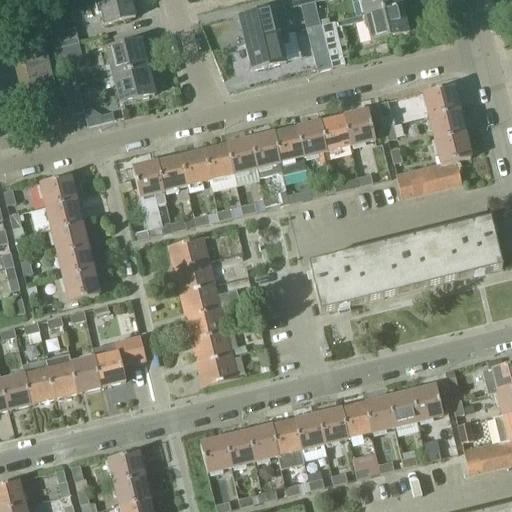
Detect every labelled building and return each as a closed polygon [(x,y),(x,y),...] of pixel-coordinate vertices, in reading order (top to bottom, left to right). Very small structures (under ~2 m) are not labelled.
[(137,21),(131,0),(98,0),(106,28),(137,21)] [(288,0),(291,10),(315,4),(313,0),(288,0)] [(360,0),(365,17),(400,9),(398,0),(360,0)] [(365,17),(371,44),(407,35),(400,9),(365,17)] [(239,19),(246,47),(287,36),(285,26),(278,28),(274,10),(239,19)] [(334,25),(321,28),(327,55),(331,71),(345,67),(334,25)] [(314,58),(327,55),(321,28),(307,31),(314,58)] [(51,37),(55,52),(79,46),(75,31),(51,37)] [(287,65),(283,47),(290,45),(287,36),(246,47),(253,73),(287,65)] [(22,45),(25,57),(48,51),(45,39),(22,45)] [(107,52),(114,79),(149,71),(148,65),(154,63),(153,63),(149,46),(144,48),(143,43),(107,52)] [(55,52),(59,68),(82,62),(79,46),(55,52)] [(51,63),(48,51),(25,57),(28,69),(51,63)] [(54,75),(51,63),(28,69),(31,80),(54,75)] [(149,71),(114,79),(120,106),(156,97),(149,71)] [(56,87),(54,75),(31,80),(34,92),(56,87)] [(85,92),(84,87),(84,85),(77,87),(77,88),(65,91),(71,118),(84,115),(79,93),(85,92)] [(59,98),(56,87),(34,92),(36,104),(59,98)] [(423,95),(429,119),(458,112),(452,88),(423,95)] [(59,98),(36,104),(39,116),(62,110),(59,98)] [(391,119),(387,104),(379,107),(382,121),(391,119)] [(435,143),(464,136),(458,112),(429,119),(435,143)] [(345,119),(352,148),(376,142),(369,113),(345,119)] [(100,127),(113,123),(111,117),(98,120),(100,127)] [(329,154),(352,148),(345,119),(322,125),(329,154)] [(329,154),(322,125),(298,131),(305,160),(317,157),(320,167),(330,165),(327,154),(329,154)] [(385,130),(388,144),(397,142),(393,128),(385,130)] [(304,160),(305,160),(298,131),(274,136),(281,165),(280,165),(282,176),(283,179),(307,173),(304,160)] [(281,165),(274,136),(251,142),(258,171),(256,171),(259,182),(282,176),(280,165),(281,165)] [(444,167),(456,164),(470,160),(464,136),(435,143),(441,167),(444,167)] [(258,171),(251,142),(227,148),(234,177),(256,171),(258,171)] [(234,177),(227,148),(203,154),(210,183),(234,177)] [(390,154),(394,167),(402,165),(399,151),(390,154)] [(180,160),(187,189),(210,183),(203,154),(180,160)] [(156,166),(163,195),(187,189),(180,160),(156,166)] [(461,187),(456,164),(444,167),(450,190),(461,187)] [(139,201),(149,240),(163,237),(156,208),(166,206),(163,195),(156,166),(133,172),(140,201),(139,201)] [(438,193),(450,190),(444,167),(441,167),(432,169),(438,193)] [(426,195),(438,193),(432,169),(420,172),(426,195)] [(426,195),(420,172),(408,175),(414,198),(426,195)] [(402,201),(414,198),(408,175),(396,178),(402,201)] [(41,185),(46,209),(76,202),(70,178),(41,185)] [(358,181),(360,189),(373,186),(371,178),(358,181)] [(334,187),(336,195),(350,192),(348,183),(334,187)] [(130,184),(119,187),(122,196),(133,193),(130,184)] [(313,201),(327,197),(325,189),(311,192),(313,201)] [(4,195),(7,209),(16,207),(12,193),(4,195)] [(287,198),(289,206),(303,203),(301,195),(287,198)] [(264,203),(266,212),(279,208),(278,200),(264,203)] [(52,233),(82,226),(76,202),(46,209),(52,233)] [(242,218),(257,214),(255,206),(240,209),(242,218)] [(217,215),(218,223),(233,220),(231,212),(217,215)] [(194,216),(195,220),(197,229),(218,223),(217,215),(208,217),(207,213),(194,216)] [(18,216),(9,219),(13,232),(22,230),(20,224),(19,218),(18,216)] [(197,229),(195,220),(171,226),(173,235),(197,229)] [(474,228),(326,264),(309,268),(321,316),(503,272),(502,269),(497,248),(496,244),(491,224),(490,224),(474,228)] [(52,233),(58,257),(87,250),(82,226),(52,233)] [(0,246),(8,245),(5,231),(0,232),(0,246)] [(24,240),(15,242),(19,256),(27,254),(24,240)] [(169,249),(174,272),(209,264),(203,241),(169,249)] [(58,257),(64,280),(93,273),(87,250),(58,257)] [(2,256),(5,270),(14,268),(10,254),(2,256)] [(30,263),(21,266),(24,279),(33,277),(30,263)] [(215,288),(209,264),(174,272),(180,296),(215,288)] [(20,292),(14,268),(5,270),(11,294),(20,292)] [(99,297),(93,273),(64,280),(70,305),(99,297)] [(35,287),(27,289),(30,303),(39,301),(35,287)] [(217,298),(215,288),(180,296),(186,320),(220,311),(230,309),(240,307),(236,293),(217,298)] [(14,304),(17,317),(26,315),(22,301),(14,304)] [(96,321),(109,317),(106,308),(93,312),(96,321)] [(230,309),(220,311),(186,320),(192,343),(226,334),(224,326),(233,324),(230,309)] [(84,314),(70,317),(72,326),(86,323),(84,314)] [(60,320),(47,323),(49,332),(62,328),(60,320)] [(37,325),(23,329),(26,338),(39,334),(37,325)] [(13,331),(0,334),(0,335),(2,344),(16,340),(13,331)] [(197,366),(232,358),(240,356),(247,354),(246,348),(237,350),(233,332),(226,334),(192,343),(197,366)] [(117,356),(94,361),(102,390),(125,384),(121,369),(145,363),(139,340),(114,346),(117,356)] [(238,381),(246,379),(240,356),(232,358),(197,366),(202,385),(203,389),(224,385),(238,381)] [(68,357),(45,363),(55,402),(78,396),(71,367),(68,357)] [(94,361),(71,367),(78,396),(102,390),(94,361)] [(24,379),(31,408),(55,402),(45,363),(21,368),(24,379)] [(511,366),(481,373),(487,398),(497,395),(511,391),(511,366)] [(447,382),(455,380),(453,373),(445,375),(447,382)] [(24,379),(0,385),(8,413),(31,408),(24,379)] [(458,393),(456,385),(455,380),(447,382),(446,382),(450,396),(458,393)] [(412,395),(419,424),(443,418),(436,389),(412,395)] [(511,391),(497,395),(500,408),(491,411),(493,421),(503,418),(503,419),(511,417),(511,391)] [(412,395),(388,401),(396,430),(419,424),(412,395)] [(396,430),(388,401),(365,407),(372,435),(396,430)] [(460,403),(452,405),(456,419),(464,417),(460,403)] [(372,435),(365,407),(341,412),(348,441),(372,435)] [(348,441),(341,412),(318,418),(325,447),(348,441)] [(500,445),(509,442),(509,443),(511,443),(511,442),(511,417),(503,419),(503,418),(493,421),(500,445)] [(294,424),(301,453),(325,447),(318,418),(294,424)] [(270,429),(278,458),(301,453),(294,424),(270,429)] [(469,426),(458,429),(457,429),(461,446),(462,446),(473,443),(469,426)] [(270,429),(247,435),(254,464),(278,458),(270,429)] [(254,464),(247,435),(223,441),(230,470),(254,464)] [(230,470),(223,441),(199,447),(207,476),(230,470)] [(509,443),(509,442),(500,445),(505,468),(511,466),(511,443),(509,443)] [(505,468),(500,445),(488,448),(494,471),(505,468)] [(476,451),(481,474),(494,471),(488,448),(476,451)] [(481,474),(476,451),(464,453),(470,477),(481,474)] [(425,456),(428,465),(441,461),(439,453),(425,456)] [(108,462),(114,485),(143,478),(138,454),(108,462)] [(370,479),(380,477),(375,456),(352,461),(355,474),(368,471),(370,479)] [(402,462),(404,470),(418,467),(416,459),(402,462)] [(379,468),(381,476),(394,473),(392,465),(379,468)] [(71,471),(77,494),(86,491),(80,468),(71,471)] [(355,474),(357,482),(370,479),(368,471),(355,474)] [(332,479),(334,488),(348,484),(346,476),(332,479)] [(149,502),(143,478),(114,485),(120,509),(149,502)] [(309,485),(311,494),(324,490),(322,482),(309,485)] [(0,511),(4,511),(25,507),(19,484),(0,488),(0,511)] [(61,500),(70,498),(66,484),(58,486),(61,500)] [(286,491),(288,499),(302,496),(300,487),(286,491)] [(90,511),(86,491),(77,494),(81,511),(90,511)] [(275,493),(262,497),(264,505),(277,502),(275,493)] [(262,497),(252,499),(239,502),(241,511),(264,505),(262,497)] [(151,511),(149,502),(120,509),(120,511),(151,511)]
